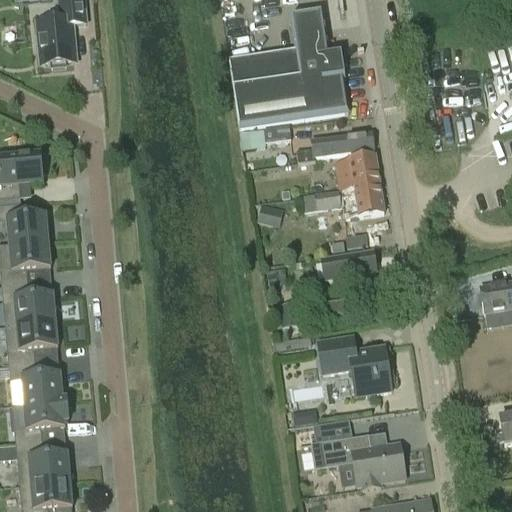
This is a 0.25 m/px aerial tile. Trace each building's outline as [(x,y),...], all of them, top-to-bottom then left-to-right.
[(38,26),(40,40),(36,41),(37,57),(41,57),(42,69),(51,69),(51,73),(66,72),(66,67),(74,66),(71,37),(74,36),(73,29),(86,28),(84,3),(58,5),(60,20),(53,21),(54,25),(38,26)] [(292,24),(297,56),(229,66),(240,136),(350,119),(345,86),(348,86),(343,57),(331,59),(325,19),(292,24)] [(291,145),(289,131),(264,134),(266,148),(291,145)] [(314,163),(326,161),(374,155),(372,139),(312,147),(313,154),(297,156),(298,169),(315,166),(314,163)] [(335,168),(339,196),(381,190),(376,160),(349,164),(349,166),(335,168)] [(19,190),(41,187),(41,180),(43,180),(42,168),(39,168),(39,161),(13,163),(12,161),(0,161),(0,162),(0,164),(0,205),(20,204),(19,190)] [(381,190),(339,196),(302,202),(304,218),(342,213),(343,224),(358,222),(358,223),(385,219),(381,190)] [(0,226),(8,226),(10,250),(10,251),(50,247),(48,233),(45,234),(44,223),(45,223),(45,222),(22,224),(20,209),(0,211),(0,226)] [(258,226),(273,230),(277,214),(262,210),(258,226)] [(366,239),(346,242),(347,254),(367,251),(366,239)] [(0,250),(0,280),(1,292),(28,290),(26,276),(50,273),(50,272),(49,272),(48,262),(51,262),(50,247),(10,251),(10,250),(0,250)] [(326,287),(341,284),(377,278),(374,259),(322,268),(326,287)] [(511,287),(480,293),(484,320),(511,315),(511,287)] [(28,290),(1,292),(5,332),(57,327),(56,313),(53,313),(52,303),(53,303),(53,301),(29,304),(28,290)] [(345,318),(343,306),(326,308),(328,320),(345,318)] [(296,308),(278,310),(281,332),(299,330),(296,308)] [(57,327),(5,332),(8,372),(35,369),(34,355),(58,353),(58,352),(56,352),(55,341),(59,341),(57,327)] [(310,341),(274,347),(276,357),(311,351),(310,341)] [(351,375),(356,403),(391,397),(383,352),(355,357),(353,342),(318,347),(323,380),(351,375)] [(35,369),(8,372),(10,387),(22,386),(24,410),(65,407),(65,406),(63,391),(60,391),(59,382),(61,382),(61,381),(36,383),(35,369)] [(25,412),(12,413),(15,452),(43,449),(41,435),(65,433),(65,431),(64,432),(64,428),(68,428),(66,406),(65,406),(65,407),(24,410),(25,412)] [(505,451),(511,449),(511,420),(500,422),(503,440),(505,451)] [(405,484),(399,449),(370,454),(368,441),(311,450),(315,475),(353,469),(357,492),(362,491),(362,495),(381,492),(380,488),(405,484)] [(43,449),(15,452),(19,492),(72,487),(71,472),(68,472),(67,462),(68,462),(68,461),(44,463),(43,449)] [(72,487),(19,492),(20,511),(72,511),(73,511),(72,511),(71,501),(74,500),(72,487)]
